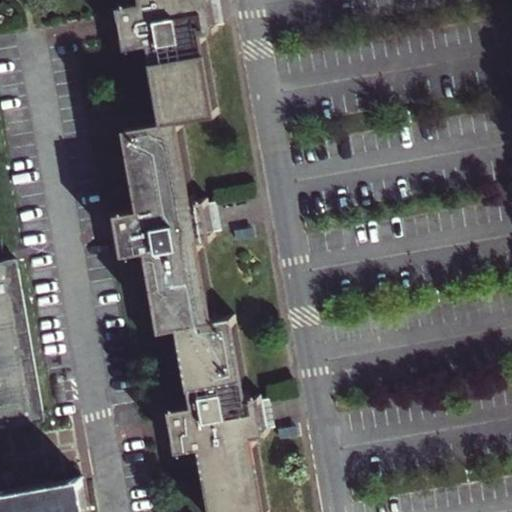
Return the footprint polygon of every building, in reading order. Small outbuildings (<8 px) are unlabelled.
[(205,23),(212,22),(208,0),(119,0),(121,9),(126,32),(128,43),(151,38),(165,114),(184,111),(220,105),(205,23)] [(208,0),(212,22),(217,21),(216,14),(213,0),(208,0)] [(220,0),(213,0),(216,14),(223,13),(220,0)] [(120,33),(126,32),(121,9),(116,10),(120,33)] [(196,192),(184,111),(165,114),(127,121),(142,203),(118,207),(126,249),(150,244),(164,324),(183,321),(219,314),(205,234),(216,232),(209,190),(196,192)] [(211,197),(216,223),(224,222),(219,195),(211,197)] [(123,238),(119,214),(113,215),(117,239),(123,238)] [(16,259),(0,261),(0,511),(91,511),(84,474),(0,489),(0,486),(0,426),(45,419),(42,405),(38,379),(16,259)] [(239,312),(219,314),(183,321),(196,402),(173,406),(179,438),(181,449),(204,444),(216,511),(273,511),(259,433),(271,430),(264,391),(252,393),(239,312)] [(274,397),(266,398),(271,425),(278,423),(274,397)] [(179,438),(175,416),(169,417),(172,440),(179,438)]
